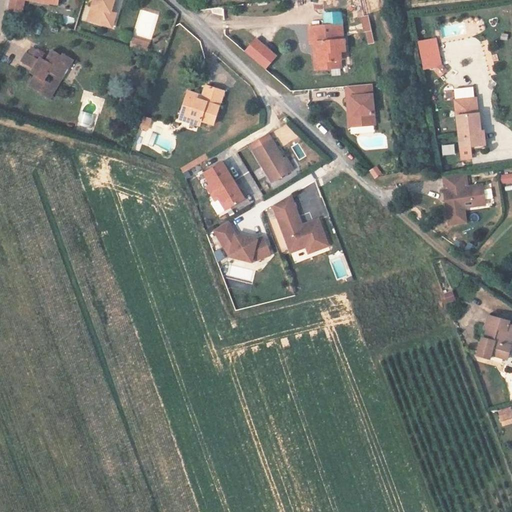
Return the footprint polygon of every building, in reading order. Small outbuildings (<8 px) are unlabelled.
[(111,13),(114,4),(114,0),(94,0),(89,22),(106,27),(111,24),(113,17),(111,13)] [(117,5),(114,4),(111,13),(113,17),(111,24),(106,27),(113,29),(117,14),(114,13),(117,5)] [(320,44),(322,73),(336,72),(335,65),(341,64),(340,54),(346,53),(345,43),(342,43),(340,13),(324,14),(325,27),(308,28),(309,45),(315,45),(320,44)] [(363,31),(370,30),(368,15),(360,16),(363,31)] [(141,49),(143,41),(133,38),(131,46),(141,49)] [(256,39),(245,53),(265,69),(276,55),(256,39)] [(435,39),(418,42),(423,70),(441,66),(435,39)] [(23,62),(36,68),(41,71),(38,77),(37,76),(31,88),(48,98),(59,79),(51,75),(55,68),(61,71),(65,64),(67,65),(71,58),(63,54),(61,57),(52,52),(47,61),(42,58),(45,52),(38,49),(33,57),(27,54),(23,62)] [(73,60),(71,58),(67,65),(65,64),(61,71),(55,68),(51,75),(59,79),(48,98),(52,99),(73,60)] [(33,74),(37,76),(38,77),(41,71),(36,68),(33,74)] [(355,126),(374,124),(370,84),(345,86),(347,107),(351,106),(352,115),(354,115),(355,126)] [(197,95),(187,92),(180,115),(190,118),(189,122),(200,125),(202,120),(214,123),(224,91),(205,85),(201,100),(195,99),(197,95)] [(472,98),(454,100),(462,158),(472,157),(471,148),(485,146),(485,141),(479,142),(477,130),(481,129),(479,112),(478,112),(476,100),(472,98)] [(355,126),(354,115),(352,115),(351,106),(347,107),(349,127),(355,126)] [(149,127),(151,120),(144,118),(142,125),(149,127)] [(202,120),(200,125),(212,129),(214,123),(202,120)] [(271,140),(253,150),(272,181),(289,171),(282,158),(271,140)] [(286,156),(282,158),(289,171),(293,168),(286,156)] [(219,162),(201,174),(226,212),(244,200),(236,189),(240,187),(230,172),(227,174),(219,162)] [(369,169),(373,179),(382,175),(378,166),(369,169)] [(511,173),(501,173),(501,183),(511,182),(511,173)] [(485,205),(482,185),(467,188),(465,174),(443,177),(445,191),(444,191),(445,202),(450,201),(451,206),(446,207),(449,226),(466,223),(464,208),(463,203),(473,201),(474,207),(485,205)] [(329,245),(318,219),(305,225),(306,226),(303,227),(303,226),(301,223),(297,225),(294,219),(299,217),(290,196),(272,207),(292,253),(307,247),(317,243),(320,249),(329,245)] [(271,255),(264,238),(258,240),(236,236),(228,223),(215,231),(231,258),(247,261),(248,254),(265,257),(271,255)] [(320,249),(317,243),(307,247),(310,254),(320,249)] [(343,250),(328,254),(336,282),(351,278),(343,250)] [(253,262),(265,257),(248,254),(247,261),(253,262)] [(453,291),(443,293),(444,302),(455,300),(453,291)] [(482,326),(480,334),(477,333),(472,352),(484,355),(485,350),(502,354),(506,340),(501,339),(505,326),(508,327),(510,321),(503,319),(503,315),(484,310),(479,325),(482,326)] [(497,410),(501,426),(511,423),(511,407),(511,406),(497,410)]
